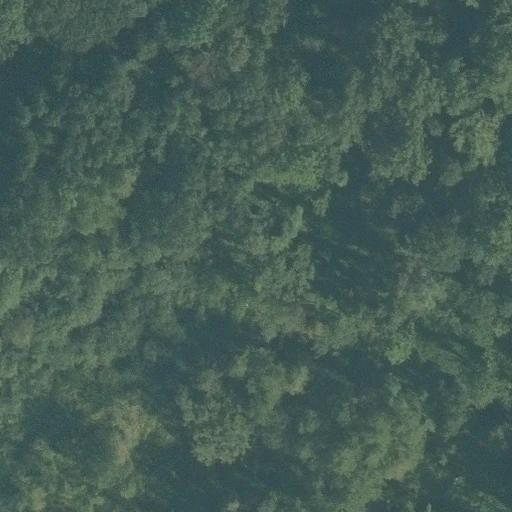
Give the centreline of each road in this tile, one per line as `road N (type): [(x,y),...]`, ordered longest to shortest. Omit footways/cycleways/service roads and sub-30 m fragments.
road 1 (track): [(511,228),(177,0)]
road 2 (track): [(0,235),(133,0)]
